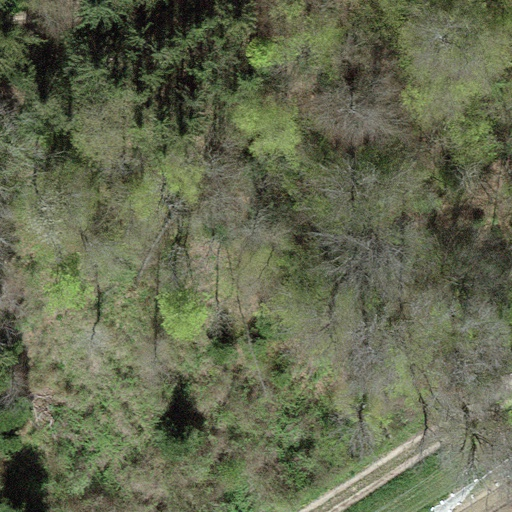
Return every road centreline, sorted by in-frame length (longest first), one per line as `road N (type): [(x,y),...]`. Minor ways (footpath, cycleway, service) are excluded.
road 1 (track): [(511,397),(324,511)]
road 2 (track): [(0,27),(120,0)]
